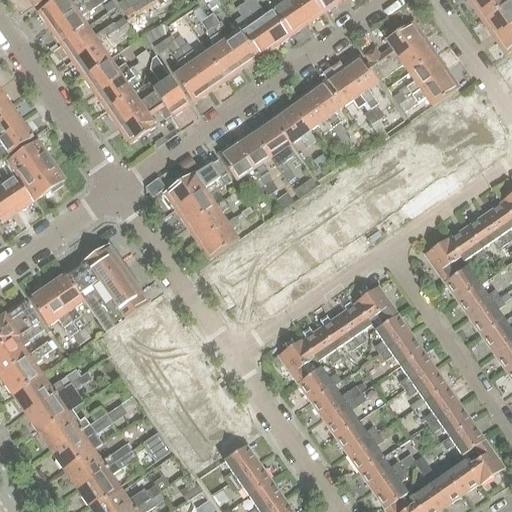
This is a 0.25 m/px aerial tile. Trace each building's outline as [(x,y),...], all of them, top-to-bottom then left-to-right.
[(35,8),(46,0),(27,0),(33,8),(35,7),(35,8)] [(78,0),(72,5),(68,0),(56,0),(38,13),(39,13),(37,14),(46,27),(47,25),(50,30),(84,6),(84,7),(94,0),(78,0)] [(60,48),(88,28),(81,18),(107,0),(94,0),(84,7),(84,6),(50,30),(53,34),(51,35),(60,48)] [(124,0),(118,4),(129,21),(136,16),(138,19),(154,10),(155,11),(171,0),(124,0)] [(291,37),(274,12),(266,17),(253,0),(250,0),(245,4),(274,46),(278,44),(279,45),(291,37)] [(305,25),(287,0),(275,0),(281,7),(274,12),(291,37),(302,30),(301,28),(305,25)] [(323,15),(311,0),(287,0),(305,25),(310,22),(311,24),(323,15)] [(316,0),(325,13),(337,5),(336,3),(340,0),(316,0)] [(468,0),(473,7),(471,8),(482,24),(510,4),(507,0),(468,0)] [(116,9),(112,2),(103,8),(108,15),(116,9)] [(274,46),(245,4),(235,11),(240,18),(233,23),(239,32),(240,31),(253,51),(259,60),(270,51),(269,50),(274,46)] [(492,35),(495,39),(511,28),(511,6),(510,4),(482,24),(490,36),(492,35)] [(207,20),(202,11),(199,7),(198,7),(191,12),(192,13),(200,25),(200,24),(207,20)] [(240,31),(239,32),(231,38),(221,23),(219,25),(213,15),(207,20),(241,69),(245,67),(246,68),(259,60),(253,51),(240,31)] [(118,32),(127,25),(123,19),(114,26),(118,32)] [(207,20),(200,24),(206,33),(205,34),(215,49),(206,55),(226,83),(238,74),(237,73),(241,69),(207,20)] [(375,49),(364,57),(376,74),(424,41),(421,37),(422,36),(413,23),(385,42),(392,51),(381,58),(375,49)] [(163,24),(138,40),(139,41),(143,48),(165,35),(164,26),(163,24)] [(118,32),(114,26),(113,25),(94,38),(88,28),(60,48),(68,60),(70,59),(73,63),(107,40),(106,39),(116,32),(117,32),(118,32)] [(83,81),(111,61),(106,55),(114,50),(113,48),(134,35),(127,25),(118,32),(117,32),(116,32),(106,39),(107,40),(73,63),(76,67),(74,68),(83,81)] [(507,57),(511,53),(511,28),(495,39),(498,43),(497,45),(505,57),(507,56),(507,57)] [(170,38),(154,49),(158,55),(169,48),(174,55),(180,51),(174,42),(171,37),(170,38)] [(180,52),(185,58),(208,92),(213,89),(214,91),(226,83),(206,55),(198,60),(188,45),(186,46),(180,38),(174,42),(180,51),(180,52)] [(424,41),(376,74),(381,82),(401,68),(407,77),(437,56),(428,43),(426,45),(424,41)] [(139,64),(149,57),(146,52),(135,59),(139,64)] [(394,99),(399,107),(446,74),(444,70),(445,69),(437,56),(407,77),(413,85),(394,99)] [(149,57),(139,64),(129,71),(130,72),(96,96),(99,100),(97,101),(106,114),(134,94),(128,85),(135,80),(135,79),(138,77),(137,75),(146,69),(150,59),(149,57)] [(182,72),(174,77),(192,104),(192,103),(193,105),(205,97),(204,95),(208,92),(185,58),(177,64),(182,72)] [(347,69),(343,72),(366,105),(374,99),(369,91),(370,90),(378,85),(359,58),(351,63),(346,67),(347,69)] [(154,95),(159,101),(164,108),(171,118),(172,119),(185,111),(184,109),(187,107),(188,108),(189,108),(156,59),(152,62),(150,72),(157,78),(162,85),(152,92),(154,95)] [(93,92),(96,96),(130,72),(129,71),(125,66),(117,71),(111,61),(83,81),(91,93),(93,92)] [(338,73),(324,82),(343,109),(351,104),(353,103),(358,111),(366,105),(343,72),(339,75),(338,73)] [(424,101),(430,110),(460,89),(451,76),(449,77),(446,74),(399,107),(405,115),(424,101)] [(313,93),(308,95),(333,130),(340,125),(341,124),(335,115),(343,109),(324,82),(312,91),(313,93)] [(0,113),(11,106),(3,94),(1,95),(0,93),(0,113)] [(119,129),(159,101),(154,95),(140,104),(134,94),(106,114),(114,126),(116,125),(119,129)] [(303,97),(291,106),(292,107),(291,108),(310,134),(311,134),(318,129),(323,137),(333,130),(308,95),(303,97)] [(164,108),(159,101),(119,129),(122,133),(120,134),(129,147),(130,146),(131,146),(157,128),(149,118),(158,112),(164,108)] [(454,101),(444,108),(448,115),(458,108),(454,101)] [(0,136),(20,123),(17,119),(19,118),(11,106),(0,113),(0,136)] [(164,108),(158,112),(165,122),(171,118),(164,108)] [(274,120),(271,122),(277,131),(280,136),(284,134),(292,146),(300,140),(307,149),(317,142),(311,134),(310,134),(291,108),(287,111),(286,109),(274,118),(275,119),(274,120)] [(376,108),(371,112),(378,122),(383,118),(376,108)] [(444,108),(434,115),(438,122),(448,115),(444,108)] [(378,122),(371,112),(364,117),(371,127),(377,123),(378,122)] [(474,112),(455,125),(476,155),(495,142),(474,112)] [(258,131),(254,134),(271,160),(271,161),(277,170),(277,169),(284,164),(286,163),(294,157),(289,148),(292,146),(284,134),(280,136),(277,131),(271,122),(270,123),(269,121),(257,130),(258,131)] [(0,149),(3,148),(8,156),(34,139),(32,136),(25,126),(23,128),(20,123),(0,136),(0,149)] [(377,123),(371,127),(382,143),(383,144),(389,139),(388,139),(386,135),(377,123)] [(340,125),(333,130),(338,139),(344,135),(346,133),(340,125)] [(455,125),(438,137),(458,167),(476,155),(455,125)] [(418,126),(408,133),(413,139),(423,132),(418,126)] [(241,143),(236,146),(260,181),(267,176),(269,175),(263,166),(271,161),(271,160),(254,134),(253,135),(251,133),(239,141),(241,143)] [(408,133),(398,139),(403,146),(413,139),(408,133)] [(344,135),(338,139),(344,147),(349,143),(344,135)] [(438,137),(420,150),(440,179),(458,167),(438,137)] [(163,138),(154,144),(157,149),(166,143),(163,138)] [(50,162),(36,142),(8,162),(22,182),(50,162)] [(219,157),(218,158),(224,167),(236,184),(246,178),(251,186),(254,185),(260,181),(236,146),(232,149),(230,148),(218,156),(219,157)] [(383,150),(373,157),(377,164),(387,157),(383,150)] [(420,150),(402,162),(423,192),(440,179),(420,150)] [(323,155),(313,162),(322,175),(332,168),(323,155)] [(373,157),(363,164),(367,171),(377,164),(373,157)] [(190,158),(179,166),(186,176),(197,168),(190,158)] [(216,160),(215,160),(193,175),(163,195),(168,203),(169,201),(172,205),(170,206),(175,213),(177,212),(205,192),(204,191),(219,180),(226,175),(216,160)] [(50,162),(22,182),(36,202),(51,192),(52,194),(63,187),(61,184),(64,182),(50,163),(51,163),(50,162)] [(402,162),(384,174),(405,204),(423,192),(402,162)] [(277,169),(288,184),(295,179),(284,164),(277,169)] [(384,174),(367,186),(387,216),(405,204),(384,174)] [(226,175),(219,180),(224,188),(232,183),(226,175)] [(347,175),(337,182),(342,188),(352,181),(347,175)] [(267,176),(260,181),(270,196),(277,191),(267,176)] [(16,180),(15,179),(5,185),(0,177),(0,192),(15,213),(19,210),(20,212),(33,204),(32,202),(32,203),(15,180),(16,180)] [(147,188),(145,189),(146,190),(152,199),(165,190),(158,180),(147,188)] [(311,180),(294,192),(299,200),(317,188),(311,180)] [(260,181),(254,185),(264,200),(270,196),(260,181)] [(337,182),(327,188),(332,195),(342,188),(337,182)] [(367,186),(349,199),(369,228),(387,216),(367,186)] [(0,225),(11,218),(10,216),(15,213),(0,192),(0,225)] [(186,230),(188,228),(216,209),(215,207),(205,192),(177,212),(179,216),(178,217),(186,230)] [(238,192),(229,198),(234,205),(242,199),(238,192)] [(287,194),(276,201),(283,211),(294,204),(287,194)] [(511,195),(501,204),(502,205),(511,219),(511,195)] [(311,199),(302,206),(306,213),(316,206),(311,199)] [(349,199),(331,211),(352,241),(369,228),(349,199)] [(198,246),(199,245),(227,225),(227,224),(221,215),(229,209),(224,202),(215,207),(216,209),(188,228),(191,232),(189,233),(198,246)] [(511,219),(502,205),(484,217),(505,247),(511,241),(507,235),(511,231),(511,219)] [(302,206),(292,213),(296,220),(306,213),(302,206)] [(249,209),(241,214),(246,222),(254,216),(249,209)] [(331,211),(313,223),(334,253),(352,241),(331,211)] [(484,217),(465,230),(485,260),(488,259),(483,252),(486,249),(493,245),(498,252),(505,247),(484,217)] [(209,263),(217,257),(239,242),(232,231),(240,226),(235,218),(227,224),(227,225),(199,245),(202,249),(200,250),(209,263)] [(313,223),(296,236),(316,265),(334,253),(313,223)] [(276,224),(266,231),(271,237),(281,231),(276,224)] [(465,230),(449,241),(462,259),(460,260),(464,265),(475,257),(480,264),(485,260),(465,230)] [(266,231),(256,238),(261,244),(271,237),(266,231)] [(296,236),(278,248),(298,278),(316,265),(296,236)] [(426,256),(445,284),(455,278),(448,268),(454,264),(460,260),(462,259),(449,241),(448,240),(426,256)] [(105,335),(140,311),(149,305),(135,286),(136,285),(135,284),(134,284),(122,267),(123,267),(122,265),(121,265),(109,248),(110,248),(109,246),(65,276),(84,304),(85,305),(105,335)] [(240,248),(230,255),(235,262),(245,255),(240,248)] [(278,248),(260,260),(281,290),(298,278),(278,248)] [(230,255),(221,262),(225,269),(235,262),(230,255)] [(260,260),(242,272),(263,302),(281,290),(260,260)] [(455,278),(445,284),(444,285),(457,303),(480,287),(488,282),(483,275),(475,280),(467,269),(455,278)] [(242,272),(224,285),(244,315),(263,302),(242,272)] [(51,286),(47,289),(83,340),(88,336),(82,328),(85,326),(75,311),(84,304),(65,276),(64,275),(50,284),(51,286)] [(469,321),(500,299),(495,292),(487,298),(480,287),(457,303),(469,321)] [(29,301),(35,310),(48,329),(58,323),(69,339),(71,338),(78,348),(84,344),(82,341),(83,340),(47,289),(43,292),(42,290),(28,300),(29,301)] [(354,305),(355,306),(367,324),(372,321),(378,330),(386,324),(396,317),(377,289),(354,305)] [(500,299),(469,321),(481,338),(505,322),(498,312),(504,307),(504,306),(503,305),(510,301),(506,295),(500,299)] [(0,352),(40,325),(25,304),(5,319),(3,317),(0,319),(0,352)] [(368,331),(371,335),(374,333),(378,330),(372,321),(367,324),(355,306),(339,317),(360,347),(366,343),(361,336),(368,331)] [(154,313),(125,333),(138,352),(167,331),(154,313)] [(375,349),(380,356),(410,335),(398,316),(396,317),(386,324),(378,330),(374,333),(382,344),(375,349)] [(360,347),(339,317),(319,331),(335,353),(346,346),(351,353),(359,348),(360,347)] [(511,332),(505,322),(481,338),(493,356),(511,343),(511,332)] [(28,343),(44,332),(40,325),(0,352),(0,377),(28,358),(22,349),(29,344),(28,343)] [(167,331),(138,352),(150,369),(180,349),(167,331)] [(319,331),(302,342),(315,360),(313,361),(317,366),(327,359),(332,366),(340,361),(335,353),(319,331)] [(422,352),(410,335),(380,356),(385,363),(392,358),(399,368),(422,352)] [(279,357),(299,385),(308,378),(301,368),(307,365),(313,361),(315,360),(302,342),(302,341),(279,357)] [(56,350),(51,343),(29,358),(28,358),(0,377),(0,378),(1,378),(4,383),(3,384),(12,398),(42,378),(34,367),(41,362),(40,361),(56,350)] [(511,343),(493,356),(506,374),(511,369),(511,343)] [(120,349),(114,354),(120,364),(127,359),(120,349)] [(180,349),(150,369),(162,387),(192,367),(180,349)] [(404,392),(435,370),(422,352),(399,368),(406,379),(399,384),(404,392)] [(127,359),(120,364),(127,373),(134,369),(127,359)] [(192,367),(162,387),(174,405),(204,385),(192,367)] [(297,386),(310,404),(333,388),(341,383),(336,375),(328,381),(321,370),(308,378),(299,385),(297,386)] [(424,405),(447,388),(435,370),(404,392),(409,399),(417,394),(421,400),(424,405)] [(75,372),(65,379),(70,386),(80,379),(75,372)] [(64,390),(25,417),(26,418),(28,417),(30,421),(29,422),(38,435),(71,413),(63,401),(91,382),(86,374),(80,379),(70,386),(64,390)] [(42,378),(12,398),(22,412),(23,411),(26,414),(24,415),(25,417),(64,390),(59,383),(50,389),(42,378)] [(145,384),(138,389),(145,399),(152,394),(145,384)] [(204,385),(174,405),(187,423),(216,402),(204,385)] [(361,395),(356,388),(340,399),(333,388),(310,404),(322,422),(361,395)] [(447,388),(424,405),(431,415),(424,420),(429,427),(460,406),(447,388)] [(334,439),(358,423),(364,419),(362,415),(356,420),(351,412),(366,402),(361,395),(322,422),(334,439)] [(421,400),(410,408),(413,412),(416,410),(424,405),(421,400)] [(157,402),(150,407),(157,417),(164,412),(157,402)] [(216,402),(187,423),(199,441),(229,420),(216,402)] [(460,406),(429,427),(434,434),(441,429),(448,440),(472,423),(460,406)] [(100,409),(90,416),(95,423),(105,416),(100,409)] [(117,409),(105,416),(110,423),(112,426),(123,418),(117,409)] [(164,412),(157,417),(164,427),(171,422),(164,412)] [(71,413),(38,435),(47,449),(49,448),(51,451),(50,452),(51,454),(89,428),(84,420),(79,424),(71,413)] [(89,428),(51,454),(52,455),(53,454),(56,458),(54,459),(63,472),(93,452),(102,446),(95,434),(110,423),(105,416),(95,423),(89,428)] [(229,420),(199,441),(212,459),(242,439),(229,420)] [(347,457),(382,433),(377,426),(365,434),(358,423),(334,439),(347,457)] [(472,423),(448,440),(441,445),(446,452),(453,447),(461,458),(483,443),(485,442),(472,423)] [(359,475),(383,459),(376,448),(388,441),(382,433),(347,457),(359,475)] [(156,435),(142,445),(155,464),(169,454),(171,453),(157,434),(156,435)] [(418,435),(411,440),(416,447),(423,443),(418,435)] [(182,438),(175,442),(182,452),(189,448),(182,438)] [(483,443),(461,458),(479,485),(480,486),(503,471),(483,443)] [(93,452),(63,472),(73,486),(74,485),(77,488),(75,490),(76,491),(131,453),(126,446),(101,463),(93,452)] [(227,487),(259,465),(247,447),(223,464),(230,475),(223,480),(227,487)] [(189,448),(182,452),(189,462),(195,458),(189,448)] [(89,510),(119,489),(111,478),(136,461),(131,453),(76,491),(77,493),(79,491),(81,495),(80,496),(89,510)] [(391,453),(383,459),(359,475),(372,494),(403,472),(398,465),(390,470),(386,464),(395,458),(391,453)] [(410,456),(400,463),(405,471),(414,465),(415,464),(410,456)] [(463,497),(479,485),(461,458),(456,461),(459,466),(454,470),(449,463),(442,467),(447,474),(463,497)] [(423,480),(443,510),(463,497),(447,474),(438,481),(423,459),(415,464),(414,465),(417,469),(424,480),(423,480)] [(240,490),(248,500),(272,483),(259,465),(227,487),(233,495),(240,490)] [(404,498),(408,495),(415,490),(411,485),(405,490),(400,484),(407,479),(403,472),(372,494),(384,511),(386,510),(396,504),(404,498)] [(163,478),(153,485),(155,488),(159,494),(159,495),(170,487),(163,478)] [(415,490),(408,495),(420,511),(440,511),(443,510),(423,480),(416,485),(421,492),(418,494),(415,490)] [(268,511),(284,501),(272,483),(248,500),(255,511),(252,511),(268,511)] [(198,487),(191,487),(190,486),(180,493),(187,504),(203,494),(198,487)] [(122,493),(93,511),(133,511),(159,494),(155,488),(145,494),(144,492),(128,503),(127,501),(122,493)] [(222,492),(212,499),(219,509),(228,503),(222,492)] [(149,511),(164,502),(159,494),(133,511),(149,511)] [(420,511),(408,495),(404,498),(396,504),(386,510),(386,511),(420,511)] [(291,511),(284,501),(268,511),(291,511)]
